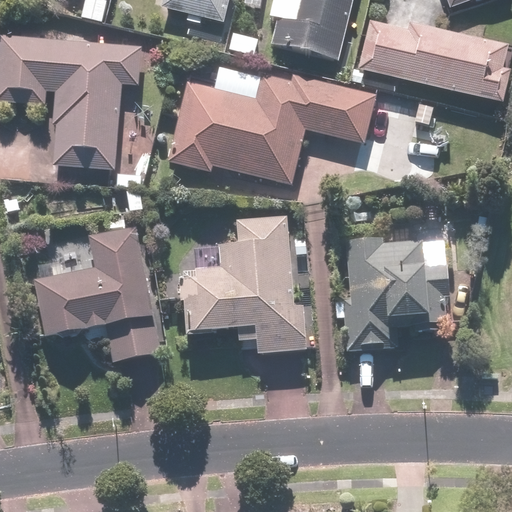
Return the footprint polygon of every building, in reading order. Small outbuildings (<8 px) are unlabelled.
[(165,0),(163,9),(230,25),(235,0),(165,0)] [(306,0),(301,24),(282,20),(276,49),(345,64),(358,0),(306,0)] [(450,0),(454,10),(481,0),(450,0)] [(511,72),(508,72),(511,57),(511,47),(419,24),(417,34),(374,23),(363,68),(508,104),(511,89),(511,72)] [(146,50),(4,37),(0,80),(0,103),(49,108),(50,93),(58,94),(55,129),(60,129),(57,167),(119,173),(127,88),(143,89),(146,50)] [(370,145),(380,95),(295,78),(295,82),(262,76),(258,97),(189,84),(173,166),(217,174),(218,171),(298,186),(308,133),(370,145)] [(308,306),(300,307),(295,257),(309,256),(307,239),(293,240),(291,218),(236,223),(238,245),(218,247),(220,269),(184,272),(189,333),(242,328),(243,342),(261,340),(262,355),(312,350),(308,306)] [(166,355),(139,228),(93,238),(99,269),(38,282),(50,340),(108,328),(116,366),(166,355)] [(352,336),(352,349),(399,349),(399,333),(426,333),(426,317),(444,317),(444,302),(453,302),(453,266),(428,266),(428,245),(390,245),(390,240),(352,240),(352,301),(347,301),(347,336),(352,336)]
